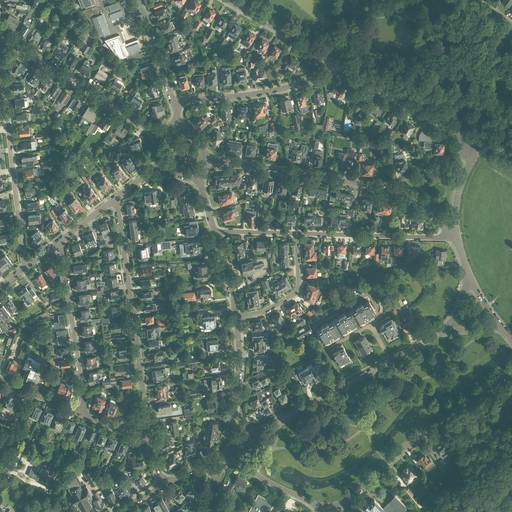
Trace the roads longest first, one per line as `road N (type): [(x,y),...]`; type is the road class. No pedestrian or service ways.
road 1 (residential): [(150,445),(115,198)]
road 2 (residential): [(441,332),(226,451)]
road 3 (residential): [(24,270),(0,58)]
road 4 (residential): [(345,503),(415,439),(511,373)]
road 5 (residential): [(158,135),(0,35)]
road 6 (residential): [(385,188),(205,159)]
road 7 (residential): [(83,415),(60,241)]
road 8 (residential): [(173,103),(280,89),(337,65)]
road 9 (residential): [(457,238),(296,234)]
road 10 (residential): [(471,147),(337,65)]
road 11 (residential): [(226,451),(239,370),(236,317)]
road 12 (residential): [(337,65),(225,0)]
road 13 (residential): [(236,317),(265,312),(295,293),(296,234)]
